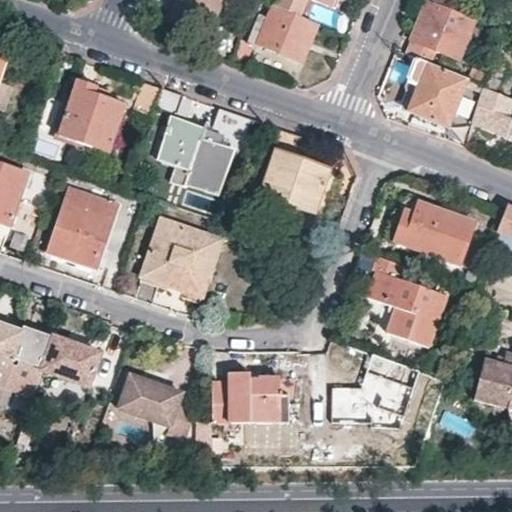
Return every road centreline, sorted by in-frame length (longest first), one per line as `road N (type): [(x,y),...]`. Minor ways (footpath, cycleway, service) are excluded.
road 1 (residential): [(390,136),(317,340),(208,337),(0,266)]
road 2 (tertiary): [(511,504),(0,510)]
road 3 (residential): [(103,37),(350,121)]
road 4 (residential): [(390,136),(511,188)]
road 5 (residential): [(396,0),(350,121)]
